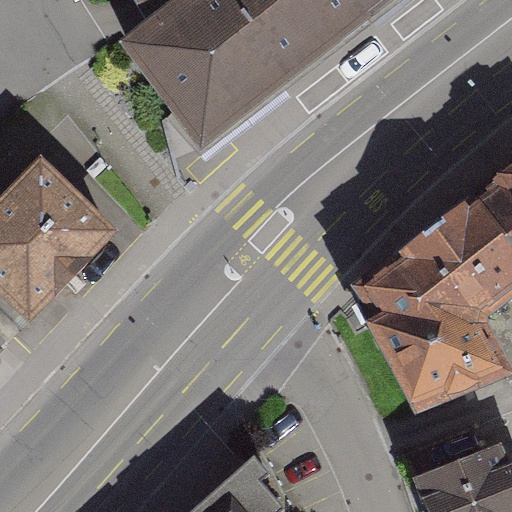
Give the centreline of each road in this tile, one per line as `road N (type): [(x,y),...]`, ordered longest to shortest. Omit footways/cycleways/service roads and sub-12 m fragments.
road 1 (primary): [(232,285),(433,101),(511,41)]
road 2 (primary): [(13,511),(232,285)]
road 3 (residential): [(232,285),(299,348),(355,443),(380,511)]
